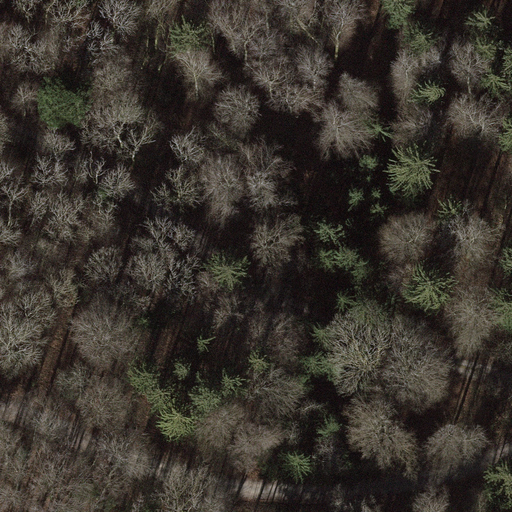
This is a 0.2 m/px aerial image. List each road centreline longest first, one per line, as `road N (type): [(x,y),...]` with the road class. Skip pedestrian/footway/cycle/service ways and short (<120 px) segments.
road 1 (track): [(0,126),(90,167),(336,328),(511,381)]
road 2 (track): [(0,404),(205,483),(299,493),(411,490),(511,450)]
